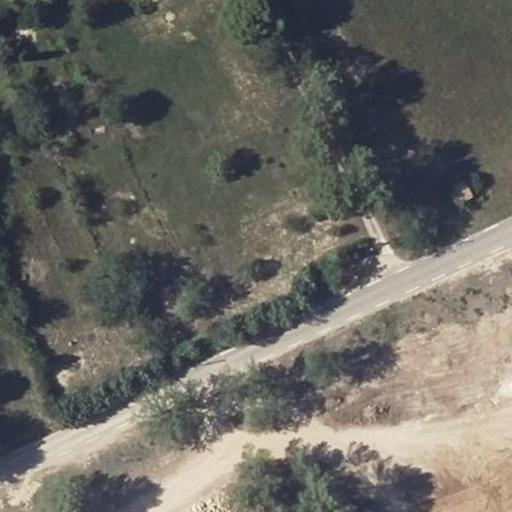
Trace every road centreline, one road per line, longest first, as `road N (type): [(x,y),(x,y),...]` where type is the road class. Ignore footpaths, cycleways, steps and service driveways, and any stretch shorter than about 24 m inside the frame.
road 1 (tertiary): [(0,473),(511,235)]
road 2 (track): [(142,511),(248,439),(282,427),(323,427)]
